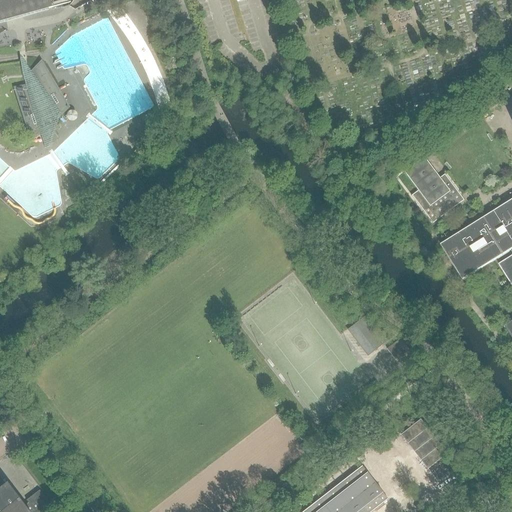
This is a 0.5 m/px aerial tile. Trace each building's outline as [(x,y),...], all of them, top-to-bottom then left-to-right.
[(0,0),(0,21),(53,7),(52,4),(54,0),(0,0)] [(119,27),(116,29),(156,106),(172,98),(129,15),(117,22),(119,27)] [(41,63),(30,73),(57,119),(61,114),(68,107),(41,63)] [(30,86),(15,89),(32,139),(45,131),(30,86)] [(486,113),(504,99),(498,90),(479,105),(486,113)] [(69,111),(67,112),(66,115),(66,117),(66,118),(68,120),(69,121),(72,122),(73,122),(75,121),(76,120),(77,118),(77,116),(77,115),(76,113),(75,112),(74,111),(73,111),(71,111),(69,111)] [(137,148),(132,155),(138,160),(143,154),(137,148)] [(416,192),(412,194),(432,223),(464,200),(446,173),(437,179),(422,157),(402,171),(416,192)] [(511,200),(441,245),(463,280),(511,248),(511,200)] [(511,255),(498,264),(511,285),(511,321),(505,326),(511,337),(511,255)] [(366,315),(352,326),(347,330),(367,356),(394,335),(388,327),(381,333),(366,315)] [(418,361),(400,338),(386,348),(404,371),(418,361)] [(423,416),(390,442),(437,502),(429,508),(432,511),(435,511),(474,482),(469,476),(470,476),(423,416)] [(371,511),(374,509),(387,500),(361,466),(302,511),(371,511)] [(0,511),(49,511),(54,509),(40,490),(26,500),(29,504),(24,507),(7,484),(0,488),(0,511)]
